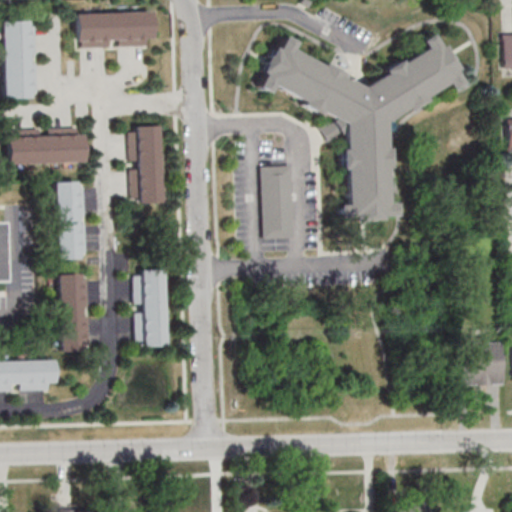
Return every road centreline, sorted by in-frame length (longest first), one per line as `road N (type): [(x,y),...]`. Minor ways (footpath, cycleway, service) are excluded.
road 1 (tertiary): [(0,456),(511,440)]
road 2 (residential): [(181,0),(191,37),(206,451)]
